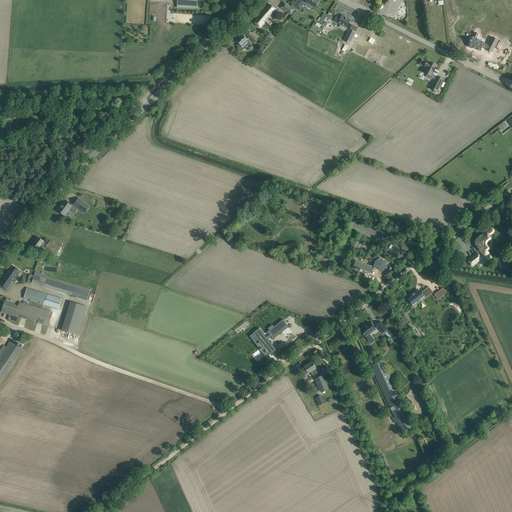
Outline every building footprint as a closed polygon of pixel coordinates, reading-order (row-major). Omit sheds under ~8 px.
[(177,0),(177,7),(197,9),(197,0),(177,0)] [(302,0),(297,0),(291,6),(297,9),(300,11),(304,5),(305,6),(307,3),(312,6),(315,8),(316,5),(319,1),(317,0),(306,0),(305,2),(302,0)] [(281,8),(291,15),(295,9),(284,2),(281,8)] [(269,4),(254,22),(260,27),(272,13),(276,10),(269,4)] [(341,16),(340,18),(336,16),(334,21),(340,25),(339,27),(345,30),(347,26),(350,20),(341,16)] [(342,44),(344,41),(350,44),(355,32),(349,29),(344,41),(340,38),(338,42),(342,44)] [(251,32),(247,36),(252,41),(253,40),(255,42),(258,39),(251,32)] [(266,37),(270,41),(274,36),(269,32),(266,37)] [(502,37),(495,34),(489,46),(496,49),(502,37)] [(247,40),(242,35),(236,41),(239,44),(237,46),(238,47),(237,48),(238,49),(239,50),(240,50),(241,50),(242,51),(250,43),(247,40)] [(480,49),(484,41),(480,39),(472,35),(471,35),(469,39),(470,39),(467,45),(471,47),(472,46),(476,47),(480,49)] [(423,60),(420,65),(424,67),(427,68),(424,73),(427,74),(426,77),(431,79),(433,75),(432,74),(433,71),(434,72),(436,68),(435,67),(436,65),(430,62),(429,63),(427,62),(426,62),(423,60)] [(437,92),(443,79),(437,76),(430,89),(437,92)] [(501,131),(507,126),(503,122),(498,127),(501,131)] [(58,210),(57,211),(65,216),(70,209),(75,213),(78,208),(85,213),(90,207),(78,198),(73,205),(72,204),(70,205),(64,201),(62,205),(58,211),(58,210)] [(387,234),(351,222),(349,231),(384,242),(387,234)] [(477,243),(475,244),(484,256),(488,253),(486,250),(487,250),(487,249),(488,248),(486,245),(486,242),(489,240),(489,239),(489,238),(488,237),(488,236),(490,234),(492,233),(492,232),(493,232),(493,231),(493,230),(493,229),(492,229),(491,229),(491,228),(491,229),(490,229),(489,229),(476,239),(477,241),(476,243),(477,243)] [(32,245),(38,249),(41,245),(55,255),(60,247),(50,240),(47,244),(38,237),(32,245)] [(417,240),(407,247),(415,253),(424,245),(417,240)] [(356,241),(353,247),(367,253),(370,247),(356,241)] [(392,248),(382,255),(390,261),(400,253),(392,248)] [(477,253),(468,260),(472,266),(481,259),(477,253)] [(347,258),(345,266),(356,271),(359,261),(347,258)] [(359,261),(356,271),(368,275),(381,271),(386,277),(388,277),(391,275),(392,273),(390,272),(391,270),(390,268),(387,267),(386,265),(376,265),(371,266),(359,261)] [(12,265),(0,281),(0,286),(7,291),(21,271),(12,265)] [(50,277),(46,288),(77,297),(80,286),(50,277)] [(24,299),(59,309),(62,298),(27,287),(24,299)] [(443,288),(434,295),(438,300),(447,293),(443,288)] [(424,298),(429,295),(425,290),(421,293),(419,290),(414,294),(414,293),(412,295),(408,299),(412,304),(415,302),(416,303),(420,300),(420,299),(423,297),(424,298)] [(72,301),(64,330),(80,334),(87,305),(72,301)] [(1,312),(48,326),(53,312),(19,302),(18,306),(4,302),(1,312)] [(394,318),(395,317),(393,314),(386,318),(388,322),(389,321),(391,325),(394,323),(397,322),(394,318)] [(301,317),(296,322),(303,331),(308,327),(301,317)] [(376,325),(383,333),(387,330),(381,321),(376,325)] [(364,326),(360,330),(366,337),(368,339),(371,337),(369,334),(375,330),(370,323),(365,327),(364,326)] [(253,345),(250,347),(254,349),(257,346),(267,351),(263,354),(265,355),(269,352),(271,353),(278,348),(269,344),(272,342),(276,344),(291,332),(281,327),(273,334),(270,332),(265,336),(268,338),(266,339),(269,340),(266,342),(258,338),(251,344),(253,345)] [(0,381),(1,383),(23,350),(17,346),(10,341),(7,345),(6,347),(4,345),(0,350),(0,381)] [(383,360),(372,365),(374,370),(373,370),(400,430),(412,425),(388,372),(384,364),(383,360)] [(312,362),(304,367),(308,373),(310,371),(313,376),(316,374),(317,373),(315,369),(316,368),(312,362)] [(302,376),(305,381),(304,381),(307,385),(308,385),(310,384),(314,381),(311,377),(309,378),(305,373),(302,376)] [(328,388),(323,376),(315,379),(320,391),(328,388)] [(315,398),(318,405),(324,403),(321,396),(315,398)]
